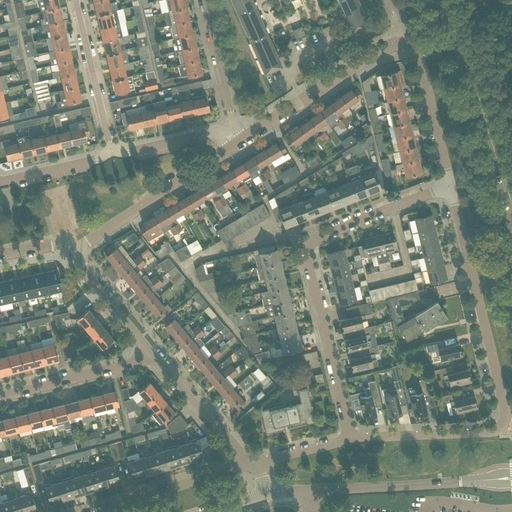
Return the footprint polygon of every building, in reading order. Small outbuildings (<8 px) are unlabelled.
[(19,0),(14,1),(16,9),(18,17),(24,16),(25,16),(21,0),(19,0)] [(56,0),(42,0),(46,11),(59,8),(56,0)] [(118,10),(116,3),(109,5),(107,0),(99,0),(94,1),(97,14),(110,11),(116,10),(118,10)] [(159,0),(158,0),(161,13),(168,12),(186,8),(184,0),(159,0)] [(251,0),(338,0),(353,32),(368,25),(357,0),(231,0),(264,74),(281,67),(251,0)] [(152,15),(150,7),(143,9),(145,17),(152,15)] [(15,21),(11,8),(6,9),(9,22),(15,21)] [(62,21),(59,8),(46,11),(41,12),(42,19),(39,20),(41,26),(62,21)] [(189,21),(186,8),(168,12),(171,25),(189,21)] [(116,10),(110,11),(97,14),(100,28),(113,25),(119,23),(116,10)] [(155,29),(152,15),(145,17),(148,31),(155,29)] [(26,24),(24,16),(18,17),(20,26),(21,31),(26,29),(27,29),(26,24)] [(65,34),(62,21),(41,26),(43,32),(50,30),(52,37),(65,34)] [(189,21),(171,25),(174,38),(192,34),(189,21)] [(119,23),(113,25),(100,28),(103,41),(122,36),(119,23)] [(18,34),(16,26),(7,29),(9,36),(13,35),(18,34)] [(301,26),(292,29),(296,39),(304,35),(301,26)] [(26,29),(21,31),(24,44),(33,42),(32,34),(27,35),(26,29)] [(16,48),(9,49),(11,54),(22,52),(21,46),(18,34),(13,35),(16,48)] [(68,47),(65,34),(52,37),(46,39),(47,45),(49,52),(55,50),(68,47)] [(192,34),(174,38),(177,51),(182,50),(195,47),(194,41),(196,41),(194,34),(192,34)] [(119,51),(117,43),(123,42),(122,36),(103,41),(106,54),(119,51)] [(147,44),(145,36),(137,38),(135,39),(137,47),(147,44)] [(33,42),(24,44),(27,57),(33,55),(36,55),(33,42)] [(149,52),(147,44),(137,47),(139,55),(149,52)] [(71,60),(68,47),(55,50),(49,52),(50,58),(56,57),(58,63),(71,60)] [(198,60),(195,47),(182,50),(177,51),(167,53),(168,55),(178,53),(181,64),(185,63),(198,60)] [(125,49),(119,51),(106,54),(109,67),(122,64),(128,62),(127,56),(126,49),(125,49)] [(26,70),(22,52),(11,54),(12,61),(16,60),(18,72),(21,71),(26,70)] [(34,60),(33,55),(27,57),(28,62),(30,70),(36,69),(34,60)] [(59,71),(52,72),(53,78),(61,77),(74,74),(71,60),(58,63),(59,71)] [(201,73),(198,60),(185,63),(181,64),(177,65),(181,77),(188,76),(201,73)] [(125,77),(124,70),(131,68),(130,62),(128,62),(122,64),(109,67),(112,80),(125,77)] [(153,70),(151,63),(143,64),(145,72),(153,70)] [(165,79),(163,68),(157,69),(161,87),(174,84),(172,77),(165,79)] [(36,69),(30,70),(33,83),(39,82),(36,69)] [(157,88),(153,70),(145,72),(147,81),(143,82),(145,91),(157,88)] [(400,70),(380,75),(384,88),(400,84),(403,83),(400,70)] [(77,87),(74,74),(61,77),(64,90),(77,87)] [(131,76),(125,77),(112,80),(115,93),(134,89),(131,76)] [(370,91),(367,78),(362,82),(364,92),(370,91)] [(202,86),(201,81),(188,84),(189,89),(202,86)] [(40,89),(47,88),(48,88),(46,83),(39,85),(39,86),(34,88),(38,102),(43,101),(40,89)] [(189,89),(188,84),(175,87),(176,92),(189,89)] [(403,96),(400,84),(384,88),(387,100),(403,96)] [(80,100),(77,87),(64,90),(58,91),(61,101),(56,102),(57,108),(74,104),(73,102),(80,100)] [(179,103),(176,92),(175,87),(170,88),(173,98),(172,99),(173,103),(165,104),(169,119),(182,116),(179,103)] [(49,93),(47,88),(40,89),(43,101),(50,99),(49,93)] [(347,107),(362,96),(357,89),(353,92),(351,90),(340,98),(347,107)] [(372,100),(370,91),(364,92),(366,101),(372,100)] [(208,110),(205,97),(205,94),(191,98),(192,100),(195,113),(208,110)] [(136,96),(117,100),(119,108),(138,103),(136,96)] [(406,109),(403,96),(387,100),(390,113),(406,109)] [(349,123),(341,111),(347,107),(340,98),(330,105),(336,114),(345,126),(349,123)] [(195,113),(192,100),(179,103),(182,116),(195,113)] [(13,114),(10,101),(4,103),(0,103),(0,117),(4,117),(7,116),(9,116),(10,121),(14,120),(13,114)] [(169,119),(165,104),(165,101),(151,103),(153,109),(156,122),(169,119)] [(153,109),(151,103),(145,105),(146,111),(140,112),(143,125),(156,122),(153,109)] [(377,116),(375,107),(373,108),(372,104),(367,105),(370,117),(377,116)] [(336,114),(330,105),(319,113),(326,122),(330,127),(336,123),(341,129),(345,126),(336,114)] [(37,114),(35,107),(25,109),(25,112),(26,117),(37,114)] [(83,115),(81,108),(65,112),(67,119),(83,115)] [(409,122),(406,109),(390,113),(393,126),(409,122)] [(143,125),(140,112),(127,115),(126,112),(120,113),(123,125),(128,124),(129,128),(143,125)] [(328,138),(320,126),(326,122),(319,113),(309,120),(315,129),(324,141),(328,138)] [(63,132),(60,118),(59,114),(52,115),(57,134),(60,147),(73,144),(70,131),(63,132)] [(379,125),(377,116),(370,117),(372,126),(379,125)] [(315,129),(309,120),(298,128),(305,137),(311,133),(319,145),(324,141),(315,129)] [(83,128),(87,127),(85,121),(76,123),(77,129),(70,131),(73,144),(86,140),(84,134),(83,128)] [(370,132),(368,122),(361,127),(366,134),(370,132)] [(412,134),(409,122),(393,126),(396,138),(412,134)] [(14,130),(13,124),(0,126),(0,134),(15,131),(14,130)] [(308,141),(305,137),(298,128),(288,136),(290,139),(285,142),(293,152),(308,141)] [(383,141),(381,133),(374,134),(376,143),(383,141)] [(60,147),(57,134),(43,137),(47,150),(60,147)] [(415,147),(412,134),(396,138),(399,151),(415,147)] [(358,143),(349,148),(352,152),(351,152),(353,155),(374,145),(373,140),(371,135),(358,143)] [(25,136),(16,138),(17,143),(21,159),(34,156),(31,140),(26,141),(25,136)] [(47,150),(43,137),(31,140),(34,156),(47,153),(46,150),(47,150)] [(21,159),(17,143),(11,145),(9,140),(0,141),(0,144),(1,148),(4,147),(8,162),(21,159)] [(385,150),(383,141),(376,143),(378,151),(385,150)] [(288,154),(286,151),(282,144),(277,147),(276,144),(264,150),(270,160),(282,154),(283,156),(288,154)] [(415,147),(399,151),(401,158),(402,163),(418,159),(415,147)] [(351,152),(352,152),(349,148),(342,153),(344,157),(351,152)] [(253,157),(259,167),(270,160),(264,150),(253,157)] [(318,155),(307,161),(311,168),(322,162),(318,155)] [(259,167),(253,157),(242,164),(250,178),(251,179),(258,175),(269,193),(273,191),(266,179),(262,171),(259,167)] [(381,160),(382,168),(389,167),(388,158),(381,160)] [(337,159),(328,164),(330,168),(339,163),(337,159)] [(421,172),(418,159),(402,163),(405,176),(421,172)] [(249,190),(244,183),(244,182),(250,178),(242,164),(231,170),(237,180),(240,185),(244,193),(251,204),(256,200),(249,189),(249,190)] [(323,172),(330,168),(328,164),(321,168),(323,172)] [(295,165),(279,175),(284,183),(290,180),(300,174),(297,169),(295,165)] [(371,166),(359,171),(361,177),(368,194),(380,189),(384,187),(382,178),(380,169),(373,172),(371,166)] [(391,176),(389,167),(382,168),(384,177),(391,176)] [(267,169),(262,171),(266,179),(271,176),(267,169)] [(237,180),(231,170),(220,177),(226,187),(237,180)] [(361,177),(359,171),(359,170),(347,175),(349,181),(356,199),(368,194),(361,177)] [(314,173),(306,177),(309,181),(316,177),(314,173)] [(232,212),(221,194),(228,190),(226,187),(220,177),(209,184),(215,194),(218,199),(227,215),(232,212)] [(300,186),(309,181),(306,177),(298,182),(300,186)] [(356,199),(349,181),(337,186),(344,204),(356,199)] [(215,194),(209,184),(198,190),(204,200),(215,194)] [(244,193),(240,185),(235,188),(240,195),(244,193)] [(292,186),(284,191),(286,195),(294,190),(292,186)] [(344,204),(337,186),(326,191),(333,208),(344,204)] [(333,208),(326,191),(324,187),(312,192),(314,195),(321,213),(333,208)] [(187,197),(193,207),(204,200),(198,190),(187,197)] [(278,200),(286,195),(284,191),(276,196),(278,200)] [(321,213),(314,195),(302,200),(309,218),(321,213)] [(193,207),(187,197),(176,204),(182,214),(188,210),(191,215),(196,222),(200,219),(196,212),(193,207)] [(227,215),(218,199),(214,201),(223,217),(227,215)] [(309,218),(302,200),(290,205),(297,222),(309,218)] [(182,230),(175,217),(182,214),(176,204),(165,210),(178,232),(182,230)] [(263,204),(258,207),(265,219),(270,216),(263,204)] [(297,222),(290,205),(278,209),(277,207),(271,209),(276,222),(282,220),(285,227),(297,222)] [(265,219),(258,207),(252,210),(260,222),(265,219)] [(201,209),(196,212),(200,219),(205,216),(201,209)] [(165,210),(153,217),(159,227),(163,232),(169,229),(173,235),(178,232),(165,210)] [(260,222),(252,210),(247,213),(254,225),(260,222)] [(254,225),(247,213),(242,216),(249,228),(254,225)] [(431,215),(414,219),(417,232),(434,228),(431,215)] [(249,228),(242,216),(237,219),(244,231),(249,228)] [(163,232),(159,227),(153,217),(142,224),(144,227),(139,229),(144,236),(148,241),(163,232)] [(244,231),(237,219),(232,222),(239,234),(244,231)] [(239,234),(232,222),(227,225),(234,237),(239,234)] [(234,237),(227,225),(222,228),(229,240),(234,237)] [(229,240),(222,228),(216,232),(223,244),(229,240)] [(437,240),(434,228),(417,232),(420,245),(437,240)] [(409,229),(403,231),(405,240),(411,238),(409,229)] [(133,232),(128,236),(133,243),(138,239),(133,232)] [(391,233),(377,236),(381,253),(385,269),(390,268),(387,253),(393,251),(393,250),(397,249),(394,239),(392,240),(391,233)] [(364,247),(362,247),(365,257),(369,256),(369,257),(371,257),(375,256),(377,264),(379,271),(385,269),(381,253),(377,236),(363,239),(364,247)] [(440,253),(437,240),(420,245),(423,257),(440,253)] [(160,258),(165,255),(173,250),(167,241),(160,245),(161,248),(154,252),(160,258)] [(123,258),(118,252),(111,244),(105,250),(108,254),(106,256),(114,266),(123,258)] [(191,255),(188,250),(185,245),(174,251),(180,262),(191,255)] [(275,249),(274,246),(253,251),(257,267),(280,262),(277,249),(275,249)] [(142,260),(150,252),(147,249),(133,261),(136,264),(142,260)] [(327,254),(330,266),(347,262),(344,250),(327,254)] [(443,266),(440,253),(423,257),(426,270),(443,266)] [(131,268),(123,258),(114,266),(122,276),(131,268)] [(174,266),(167,258),(157,264),(166,273),(174,266)] [(140,269),(146,264),(142,260),(136,264),(140,269)] [(283,274),(280,262),(257,267),(256,268),(259,280),(264,279),(283,274)] [(350,275),(347,262),(330,266),(333,279),(350,275)] [(205,265),(203,265),(203,264),(195,270),(198,282),(212,279),(211,273),(208,274),(205,265)] [(183,276),(174,266),(166,273),(167,272),(171,276),(168,278),(173,284),(183,276)] [(447,279),(443,266),(426,270),(430,283),(447,279)] [(140,278),(131,268),(122,276),(131,286),(140,278)] [(57,270),(44,272),(49,294),(62,291),(57,270)] [(49,294),(44,272),(32,275),(36,296),(49,294)] [(139,296),(159,279),(156,275),(149,280),(144,274),(140,278),(131,286),(139,296)] [(286,287),(283,274),(264,279),(267,291),(286,287)] [(36,296),(32,275),(19,278),(24,299),(36,296)] [(353,287),(350,275),(333,279),(336,292),(353,287)] [(24,299),(19,278),(7,281),(11,302),(24,299)] [(162,284),(159,279),(139,296),(147,306),(156,298),(159,296),(155,290),(162,284)] [(213,279),(212,279),(198,282),(208,293),(217,291),(213,279)] [(415,279),(414,279),(409,280),(411,291),(417,290),(415,279)] [(411,291),(409,280),(403,282),(406,293),(411,291)] [(0,304),(11,302),(7,281),(0,282),(0,304)] [(406,293),(403,282),(397,283),(400,294),(406,293)] [(400,294),(397,283),(391,285),(394,296),(400,294)] [(394,296),(391,285),(385,286),(388,297),(394,296)] [(388,297),(385,286),(380,287),(382,298),(387,297),(388,297)] [(286,287),(267,291),(260,293),(261,299),(262,299),(263,305),(265,305),(289,299),(286,287)] [(356,300),(353,287),(336,292),(339,305),(356,300)] [(382,298),(380,287),(374,289),(376,300),(382,298)] [(376,300),(374,289),(368,290),(369,296),(371,301),(376,300)] [(222,290),(217,291),(208,293),(217,304),(225,302),(222,290)] [(388,297),(387,297),(392,321),(396,327),(397,327),(406,341),(424,330),(425,330),(446,317),(436,301),(415,315),(404,322),(400,305),(419,299),(417,290),(411,291),(406,293),(400,294),(394,296),(388,297)] [(209,306),(197,292),(192,296),(204,310),(208,306),(209,306)] [(167,304),(164,307),(156,298),(147,306),(156,316),(158,314),(162,318),(172,309),(167,304)] [(292,311),(289,299),(265,305),(268,317),(273,316),(292,311)] [(231,300),(225,302),(217,304),(226,315),(235,313),(231,300)] [(371,312),(370,306),(369,303),(366,303),(359,305),(349,307),(351,318),(339,320),(342,333),(361,329),(363,328),(361,321),(365,320),(364,314),(371,312)] [(217,316),(208,306),(204,310),(212,319),(212,320),(216,317),(216,316),(217,316)] [(96,319),(88,309),(77,318),(85,328),(96,319)] [(249,313),(245,314),(243,310),(241,311),(235,313),(226,315),(236,326),(244,324),(252,322),(251,321),(249,313)] [(295,324),(292,311),(273,316),(276,328),(295,324)] [(62,320),(69,319),(68,312),(53,315),(55,322),(62,320)] [(182,328),(170,314),(164,320),(167,324),(164,326),(173,336),(182,328)] [(105,329),(96,319),(85,328),(94,338),(105,329)] [(256,320),(251,321),(252,322),(244,324),(236,326),(245,337),(244,337),(255,334),(254,330),(258,329),(256,320)] [(20,323),(12,324),(13,331),(21,329),(20,323)] [(13,331),(12,324),(4,326),(6,333),(13,331)] [(298,336),(295,324),(276,328),(279,341),(298,336)] [(190,338),(201,329),(198,325),(192,330),(191,329),(185,333),(182,328),(173,336),(181,346),(190,338)] [(376,325),(363,328),(361,329),(362,335),(344,340),(347,353),(366,348),(368,348),(367,340),(371,339),(370,334),(377,332),(376,325)] [(113,339),(105,329),(94,338),(102,349),(113,339)] [(190,338),(181,346),(185,351),(184,352),(188,356),(189,355),(190,356),(198,348),(203,345),(204,343),(200,338),(205,334),(201,329),(190,338)] [(259,346),(255,334),(244,337),(240,340),(249,349),(259,346)] [(301,349),(298,336),(279,341),(274,342),(275,349),(281,348),(282,354),(301,349)] [(76,355),(73,345),(72,341),(66,343),(70,357),(76,355)] [(439,341),(429,344),(424,345),(426,352),(430,351),(433,363),(440,361),(441,362),(448,361),(448,360),(461,356),(458,344),(440,348),(439,341)] [(70,357),(66,343),(60,344),(64,358),(70,357)] [(58,360),(56,350),(54,344),(42,347),(46,363),(58,360)] [(211,354),(218,349),(214,344),(207,350),(211,354)] [(261,352),(259,346),(249,349),(261,363),(271,361),(268,350),(261,352)] [(377,346),(368,348),(366,348),(368,355),(349,359),(352,372),(365,369),(366,369),(374,368),(372,360),(376,359),(374,353),(379,352),(377,346)] [(46,363),(42,347),(30,350),(35,366),(46,363)] [(207,358),(203,354),(198,348),(190,356),(198,366),(207,358)] [(222,354),(218,349),(211,354),(215,359),(222,354)] [(35,366),(30,350),(19,353),(23,369),(35,366)] [(23,369),(19,353),(7,356),(12,372),(23,369)] [(0,375),(12,372),(7,356),(0,357),(0,375)] [(215,368),(207,358),(198,366),(206,376),(215,368)] [(228,374),(234,369),(231,365),(224,370),(228,374)] [(258,367),(252,372),(260,381),(266,376),(258,367)] [(448,367),(438,369),(433,370),(435,378),(443,376),(444,382),(448,381),(450,388),(457,386),(457,385),(471,382),(468,369),(449,374),(448,367)] [(223,378),(215,368),(206,376),(214,386),(223,378)] [(238,374),(234,369),(228,374),(232,379),(238,374)] [(317,374),(312,374),(312,383),(323,382),(322,371),(317,371),(317,374)] [(406,404),(404,394),(399,375),(393,376),(394,381),(393,381),(395,389),(389,390),(390,394),(383,396),(384,403),(385,403),(389,417),(401,414),(399,405),(406,404)] [(232,388),(223,378),(214,386),(223,396),(232,388)] [(422,395),(429,393),(425,378),(418,380),(419,384),(406,387),(408,395),(410,402),(411,402),(414,416),(427,413),(422,395)] [(365,396),(350,399),(353,409),(354,409),(360,407),(361,409),(363,418),(366,417),(366,418),(368,417),(376,415),(374,407),(373,403),(380,402),(379,401),(374,381),(367,382),(368,387),(363,388),(364,391),(365,396)] [(147,401),(157,392),(149,382),(138,391),(143,397),(136,403),(131,405),(129,398),(123,400),(125,408),(126,412),(139,408),(147,401)] [(121,389),(123,399),(123,400),(129,398),(127,388),(121,389)] [(244,402),(232,388),(223,396),(231,406),(234,403),(237,407),(244,402)] [(306,388),(297,390),(300,403),(284,407),(284,405),(259,411),(264,430),(273,428),(274,432),(283,430),(281,423),(288,421),(288,423),(304,419),(305,424),(315,422),(306,388)] [(115,391),(102,394),(105,408),(118,405),(115,391)] [(166,402),(157,392),(147,401),(155,411),(166,402)] [(449,402),(450,407),(455,406),(456,414),(464,412),(463,411),(477,408),(474,395),(459,399),(458,392),(440,396),(441,404),(449,402)] [(105,408),(102,394),(89,397),(93,411),(105,408)] [(93,411),(89,397),(77,401),(80,415),(89,412),(90,417),(94,416),(93,411)] [(80,415),(77,401),(64,404),(68,418),(70,423),(78,421),(78,419),(81,418),(80,415)] [(155,411),(151,414),(160,424),(161,423),(167,419),(174,412),(166,402),(155,411)] [(68,418),(64,404),(52,407),(55,421),(56,426),(63,424),(65,429),(71,428),(70,423),(68,418)] [(55,421),(52,407),(39,410),(43,424),(51,422),(52,427),(56,426),(55,421)] [(43,424),(39,410),(27,414),(30,428),(43,424)] [(30,428),(27,414),(14,417),(18,431),(30,428)] [(187,425),(179,415),(171,421),(180,431),(187,425)] [(134,416),(128,418),(130,426),(135,424),(136,424),(134,416)] [(18,431),(14,417),(2,420),(5,434),(18,431)] [(136,424),(135,424),(130,426),(132,433),(144,430),(142,421),(136,424)] [(180,431),(171,421),(167,425),(168,433),(179,431),(180,431)] [(96,443),(95,437),(87,439),(88,445),(96,443)] [(196,438),(191,440),(191,442),(185,444),(190,461),(202,457),(196,438)] [(88,445),(87,439),(79,442),(81,448),(88,445)] [(64,452),(62,446),(61,441),(53,443),(56,455),(64,452)] [(121,441),(115,443),(120,459),(126,457),(121,441)] [(120,459),(115,443),(108,445),(113,461),(120,459)] [(72,450),(70,444),(62,446),(64,452),(72,450)] [(190,461),(185,444),(179,446),(178,444),(173,446),(179,464),(190,461)] [(179,464),(173,446),(168,447),(168,449),(162,451),(168,468),(179,464)] [(96,447),(86,450),(88,455),(97,453),(96,447)] [(46,457),(45,451),(37,454),(39,459),(46,457)] [(168,468),(162,451),(156,453),(156,451),(150,453),(156,472),(168,468)] [(156,472),(150,453),(145,455),(145,456),(139,458),(145,475),(156,472)] [(0,470),(13,466),(12,460),(5,462),(3,457),(0,458),(0,470)] [(20,458),(13,460),(12,460),(13,466),(21,464),(20,458)] [(145,475),(139,458),(133,460),(133,459),(127,460),(133,479),(145,475)] [(44,481),(38,463),(32,466),(37,483),(44,481)] [(119,482),(116,472),(113,463),(108,465),(108,467),(102,469),(107,485),(119,482)] [(34,484),(29,466),(22,468),(28,486),(34,484)] [(107,485),(102,469),(96,470),(95,469),(90,470),(96,489),(107,485)] [(96,489),(90,470),(85,472),(85,474),(79,476),(85,493),(96,489)] [(85,493),(79,476),(73,478),(73,476),(67,478),(73,496),(85,493)] [(73,496),(67,478),(62,479),(62,481),(56,483),(62,500),(73,496)] [(62,500),(56,483),(50,485),(50,483),(44,485),(50,504),(62,500)] [(28,511),(36,510),(33,500),(30,491),(24,493),(25,495),(19,497),(23,511),(28,511)] [(23,511),(19,497),(13,498),(12,497),(7,498),(11,511),(23,511)] [(11,511),(7,498),(2,500),(2,502),(0,502),(0,511),(11,511)]
